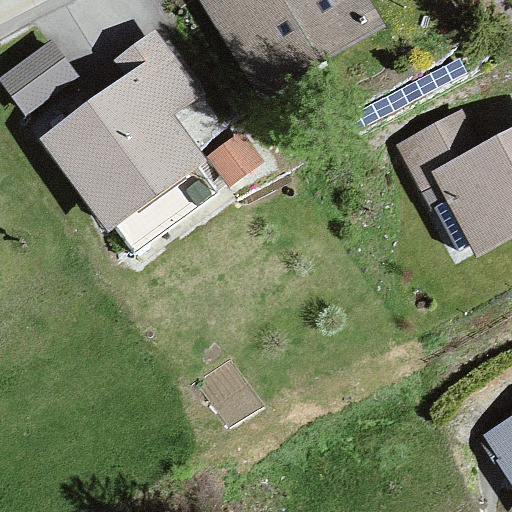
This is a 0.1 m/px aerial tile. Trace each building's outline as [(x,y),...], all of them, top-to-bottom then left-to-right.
[(366,0),(202,0),(261,96),(381,23),(366,0)] [(125,76),(40,137),(108,232),(208,160),(174,114),(203,93),(156,28),(112,59),(125,76)] [(52,41),(0,77),(0,80),(26,116),(79,78),(52,41)] [(463,111),(399,144),(432,208),(444,202),(475,261),(511,242),(511,123),(479,141),(463,111)] [(242,132),(209,155),(230,185),(264,161),(242,132)] [(511,419),(480,440),(511,485),(511,419)]
